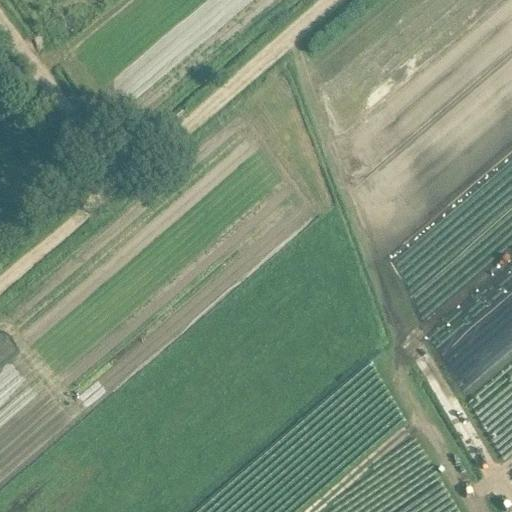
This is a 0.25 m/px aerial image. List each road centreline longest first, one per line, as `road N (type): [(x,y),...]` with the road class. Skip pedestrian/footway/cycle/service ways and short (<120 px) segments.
road 1 (track): [(118,182),(330,0)]
road 2 (track): [(118,182),(0,19)]
road 3 (track): [(0,289),(118,182)]
